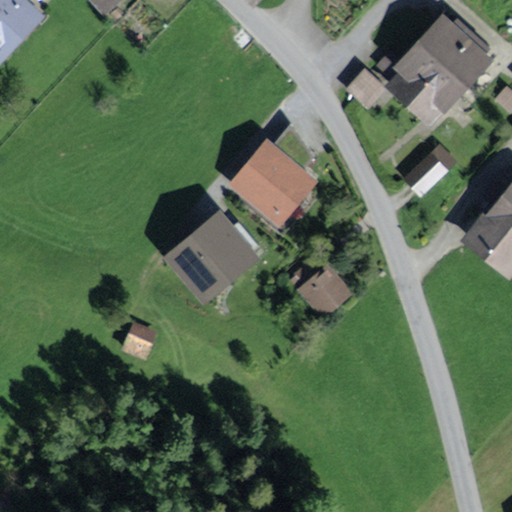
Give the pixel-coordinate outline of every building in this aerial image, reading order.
[(0,0),(0,51),(33,16),(27,10),(32,4),(27,0),(23,0),(20,3),(17,0),(0,0)] [(416,54),(454,88),(489,49),(451,15),(416,54)] [(454,88),(416,54),(406,65),(391,52),(379,66),(393,79),(391,81),(435,121),(459,94),(454,88)] [(364,68),(347,87),(368,105),(385,86),(364,68)] [(511,111),(511,90),(508,86),(496,99),(511,112),(511,111)] [(268,151),(241,183),(279,214),(306,183),(268,151)] [(431,156),(408,178),(422,192),(445,170),(431,156)] [(490,218),(511,235),(511,170),(503,163),(471,203),(490,218)] [(511,253),(511,235),(490,218),(474,239),(505,263),(511,253)] [(221,221),(175,259),(206,296),(252,258),(221,221)] [(297,286),(303,293),(304,292),(321,312),(342,294),(313,260),(297,273),(303,281),(297,286)] [(134,325),(124,348),(143,355),(152,332),(134,325)]
